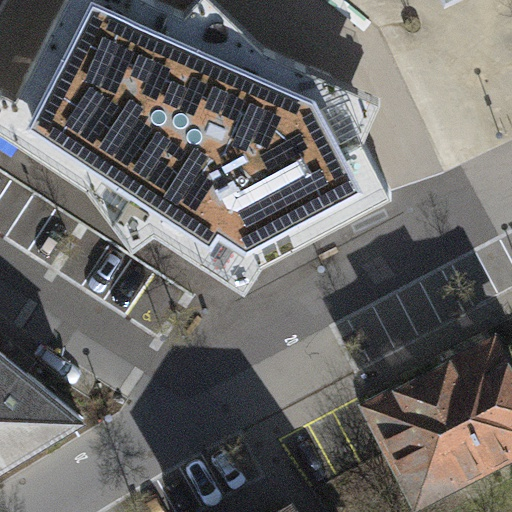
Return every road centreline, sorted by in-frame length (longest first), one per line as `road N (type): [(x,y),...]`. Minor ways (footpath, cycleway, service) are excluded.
road 1 (residential): [(218,414),(275,335),(511,207)]
road 2 (residential): [(0,270),(136,352),(218,414)]
road 3 (residential): [(58,511),(218,414)]
